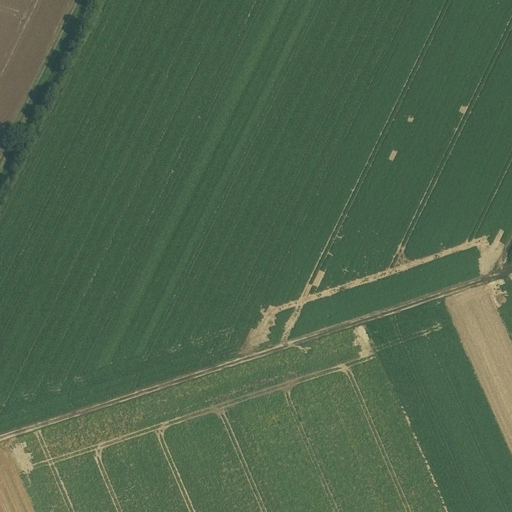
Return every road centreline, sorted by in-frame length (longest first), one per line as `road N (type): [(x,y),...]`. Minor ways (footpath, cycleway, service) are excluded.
road 1 (track): [(0,447),(511,278)]
road 2 (track): [(0,152),(74,0)]
